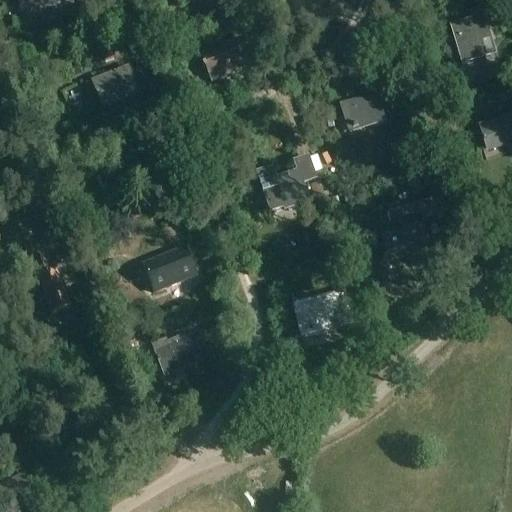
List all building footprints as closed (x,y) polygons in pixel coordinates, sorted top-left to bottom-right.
[(19,0),(20,12),(73,9),(72,0),(19,0)] [(470,20),(449,26),(461,67),(485,59),(480,42),(491,39),(482,10),(468,14),(470,20)] [(243,42),(198,59),(205,76),(227,68),(231,77),(253,69),(243,42)] [(96,65),(106,61),(100,49),(90,53),(96,65)] [(129,68),(92,82),(102,109),(139,95),(129,68)] [(505,94),(499,95),(501,102),(507,100),(505,94)] [(376,96),(339,108),(348,136),(385,124),(376,96)] [(486,155),(511,147),(511,116),(478,127),(486,155)] [(107,203),(146,184),(136,164),(97,183),(107,203)] [(308,205),(303,187),(302,186),(298,172),(296,173),(274,180),(271,171),(256,175),(262,195),(269,217),(282,213),(308,205)] [(353,187),(343,177),(337,182),(347,193),(353,187)] [(325,200),(319,182),(309,186),(315,203),(325,200)] [(390,227),(378,231),(386,254),(426,240),(418,217),(424,215),(420,204),(397,212),(397,213),(387,216),(390,227)] [(76,231),(61,238),(67,249),(76,245),(81,243),(76,231)] [(143,266),(153,295),(195,280),(185,251),(143,266)] [(47,276),(40,256),(27,261),(34,280),(32,281),(40,303),(45,301),(51,317),(70,310),(64,293),(67,292),(60,271),(47,276)] [(99,265),(89,269),(93,281),(103,277),(99,265)] [(360,271),(348,274),(350,283),(362,280),(360,271)] [(300,341),(347,330),(340,295),(292,306),(300,341)] [(194,338),(153,353),(163,378),(203,364),(194,338)] [(123,362),(136,356),(131,344),(117,350),(123,362)] [(22,475),(3,485),(14,507),(34,496),(22,475)]
